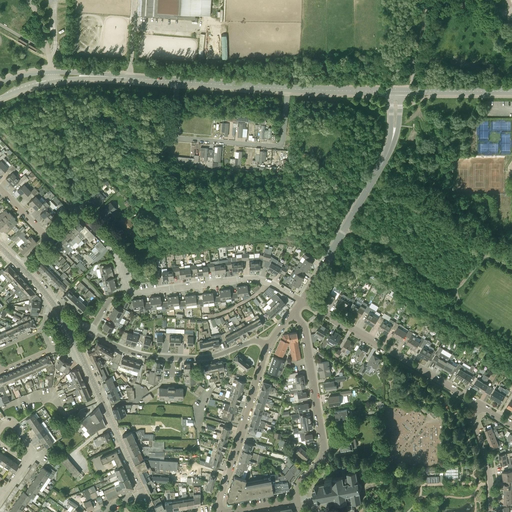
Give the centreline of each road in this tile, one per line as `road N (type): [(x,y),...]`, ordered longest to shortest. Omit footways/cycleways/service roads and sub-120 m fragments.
road 1 (residential): [(48,239),(77,212),(114,248),(132,291),(258,279),(301,300)]
road 2 (residential): [(301,300),(388,152),(395,90)]
road 3 (residential): [(177,81),(175,137),(273,146),(282,140),(287,88)]
road 4 (residential): [(480,405),(301,300)]
road 5 (residential): [(297,500),(323,441),(304,327),(292,314)]
road 6 (residential): [(220,511),(268,345)]
road 7 (tertiary): [(142,493),(79,352)]
